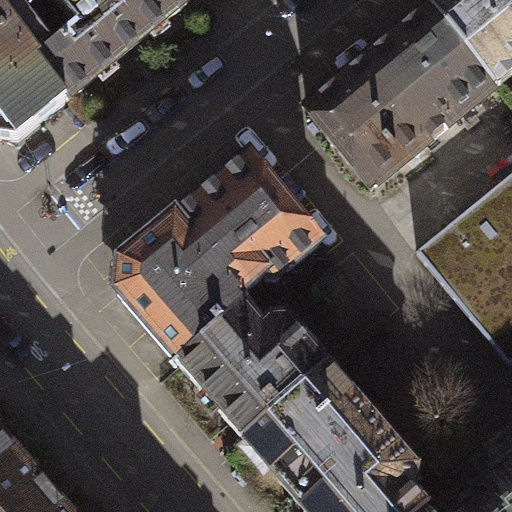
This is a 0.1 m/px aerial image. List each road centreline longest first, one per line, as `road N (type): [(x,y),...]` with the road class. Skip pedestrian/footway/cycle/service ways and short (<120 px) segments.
road 1 (residential): [(323,0),(0,263)]
road 2 (tertiary): [(198,511),(0,281)]
